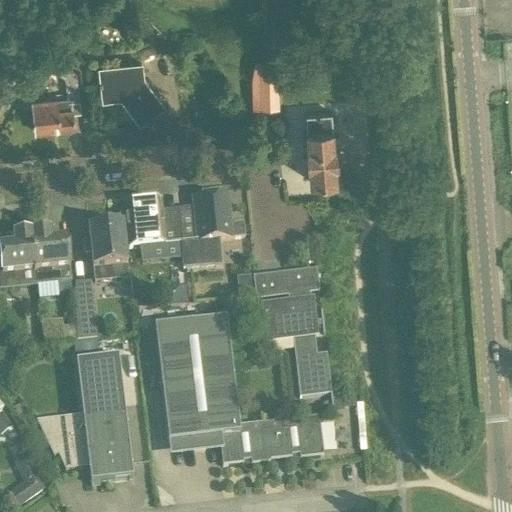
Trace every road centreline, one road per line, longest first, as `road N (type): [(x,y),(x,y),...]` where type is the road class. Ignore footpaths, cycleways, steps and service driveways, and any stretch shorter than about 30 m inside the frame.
road 1 (unclassified): [(505,511),(464,0)]
road 2 (residential): [(0,183),(264,159),(273,232)]
